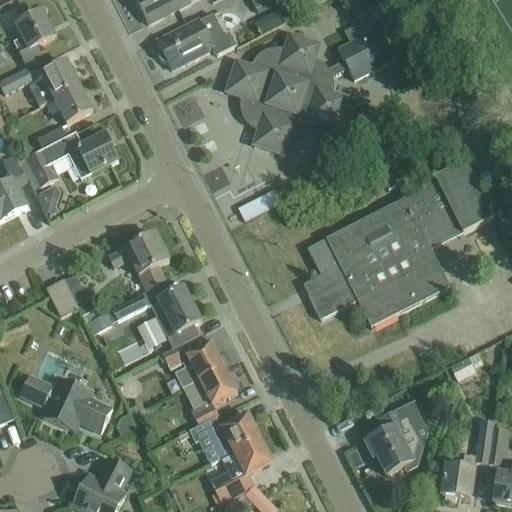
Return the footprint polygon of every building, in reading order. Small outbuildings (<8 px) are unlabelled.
[(134,0),(149,28),(192,6),(188,0),(134,0)] [(278,0),(250,0),(260,18),(282,6),(278,0)] [(331,0),(311,0),(318,11),(332,2),(331,0)] [(346,1),(330,9),(338,26),(355,17),(346,1)] [(277,30),(287,25),(282,15),(272,21),(277,30)] [(27,73),(31,71),(44,64),(37,50),(55,41),(43,17),(19,29),(25,42),(15,48),(27,73)] [(201,24),(158,46),(162,55),(160,56),(159,61),(161,65),(166,67),(168,66),(172,75),(215,53),(215,54),(214,57),(218,59),(218,60),(237,50),(230,37),(225,39),(214,18),(201,25),(201,24)] [(243,111),(243,116),(244,117),(246,117),(249,123),(247,124),(248,125),(251,129),(255,131),(260,133),(255,150),(285,160),(286,158),(296,161),(295,163),(325,172),(335,142),(333,141),(337,131),(338,132),(348,102),(332,97),(332,92),(332,87),(331,83),(332,83),(331,82),(348,73),(354,85),(395,63),(378,32),(367,38),(360,25),(344,33),(351,47),(338,54),(344,66),(328,74),(327,74),(315,66),(321,50),(289,39),(284,56),(279,55),(273,55),(268,56),(263,59),(259,63),(255,67),(253,73),(237,66),(228,97),(244,102),(243,107),(243,111)] [(55,106),(81,92),(68,67),(42,80),(43,83),(30,90),(41,113),(55,106)] [(31,71),(27,73),(0,86),(0,88),(5,99),(37,82),(31,71)] [(81,92),(55,106),(68,131),(94,117),(81,92)] [(24,94),(14,98),(22,117),(32,112),(24,94)] [(44,156),(68,144),(63,132),(38,145),(44,156)] [(77,139),(68,144),(44,156),(28,165),(42,193),(59,184),(52,170),(71,160),(84,185),(94,180),(119,166),(112,152),(116,150),(108,135),(93,143),(95,147),(84,153),(77,139)] [(405,204),(328,244),(309,253),(321,278),(303,287),(310,301),(323,325),(359,307),(373,333),(452,292),(432,254),(496,222),(467,166),(455,172),(451,162),(435,170),(439,180),(412,194),(408,184),(425,175),(411,147),(375,165),(376,168),(389,194),(397,190),(403,199),(405,204)] [(18,194),(28,189),(15,162),(4,168),(10,180),(0,185),(4,191),(0,192),(0,227),(28,214),(18,194)] [(56,188),(37,197),(46,215),(48,214),(50,218),(58,214),(56,209),(60,196),(56,188)] [(246,228),(282,209),(273,190),(236,208),(246,228)] [(133,263),(141,281),(142,280),(149,295),(167,286),(159,272),(171,266),(157,239),(110,262),(115,272),(133,263)] [(65,285),(79,314),(83,320),(94,315),(76,280),(65,285)] [(79,314),(65,285),(65,284),(46,294),(61,323),(79,314)] [(163,317),(156,320),(168,344),(169,343),(174,354),(183,350),(201,341),(195,330),(202,326),(185,293),(177,297),(160,306),(158,307),(163,317)] [(148,309),(143,300),(113,315),(118,325),(148,309)] [(111,330),(105,320),(87,329),(92,339),(111,330)] [(174,354),(163,360),(170,374),(183,367),(185,372),(175,377),(184,394),(225,373),(213,348),(209,350),(189,360),(183,350),(174,354)] [(467,362),(450,370),(456,383),(473,374),(467,362)] [(238,399),(225,373),(184,394),(193,412),(191,413),(200,432),(217,423),(220,422),(214,411),(238,399)] [(31,379),(21,400),(48,413),(43,422),(75,437),(81,423),(87,425),(85,430),(102,438),(113,413),(90,403),(93,398),(61,383),(58,391),(31,379)] [(177,412),(188,407),(182,394),(171,398),(177,412)] [(5,398),(0,400),(0,430),(16,424),(5,398)] [(384,438),(366,447),(374,463),(378,462),(388,481),(406,472),(407,474),(416,469),(427,436),(413,408),(403,412),(378,425),(384,438)] [(136,433),(128,418),(119,423),(117,430),(121,440),(136,433)] [(200,432),(191,437),(197,449),(213,441),(224,463),(235,458),(261,444),(248,419),(222,433),(217,423),(200,432)] [(447,472),(443,501),(445,501),(444,503),(455,504),(455,502),(471,505),(476,468),(488,470),(494,433),(495,426),(494,426),(482,425),(479,445),(477,461),(464,460),(462,474),(447,472)] [(498,427),(497,434),(509,436),(510,428),(498,427)] [(497,434),(494,433),(488,470),(504,472),(509,436),(497,434)] [(234,486),(215,496),(222,510),(252,493),(255,491),(249,479),(273,467),(261,444),(235,458),(224,463),(223,464),(228,475),(234,486)] [(88,480),(72,510),(75,511),(119,511),(126,500),(121,497),(133,475),(109,463),(100,479),(105,481),(102,487),(88,480)] [(511,510),(511,477),(511,481),(499,479),(495,508),(511,510)] [(257,511),(275,511),(255,491),(252,493),(245,500),(257,511)]
